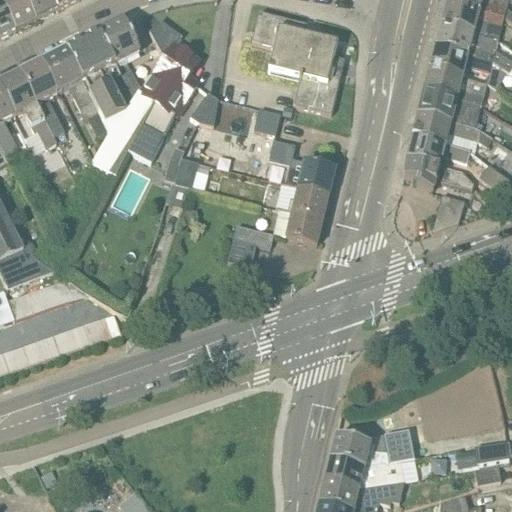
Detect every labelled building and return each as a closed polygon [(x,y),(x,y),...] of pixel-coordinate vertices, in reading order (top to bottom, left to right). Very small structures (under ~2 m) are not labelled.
[(0,0),(0,5),(16,36),(37,25),(24,0),(0,0)] [(24,0),(37,25),(58,14),(50,0),(24,0)] [(50,0),(58,14),(80,3),(77,0),(50,0)] [(511,15),(506,11),(509,1),(504,0),(447,0),(446,7),(492,19),(503,22),(504,22),(503,22),(511,28),(511,15)] [(0,44),(16,36),(0,5),(0,44)] [(504,22),(503,22),(492,19),(446,7),(441,28),(498,44),(503,22),(504,22)] [(299,85),(293,111),(331,120),(342,76),(331,73),(337,48),(303,40),(306,29),(258,18),(251,47),(273,53),(268,75),(299,82),(298,85),(299,85)] [(125,66),(139,58),(122,25),(98,37),(117,73),(127,68),(125,66)] [(511,66),(495,55),(498,44),(441,28),(435,50),(492,66),(509,77),(511,72),(511,66)] [(188,108),(186,106),(197,90),(187,83),(197,68),(173,52),(156,31),(147,38),(164,62),(165,64),(157,76),(143,96),(144,98),(143,100),(154,108),(142,133),(163,143),(175,120),(178,122),(188,108)] [(128,156),(130,157),(142,133),(154,108),(143,100),(144,98),(143,96),(157,76),(155,73),(141,94),(127,68),(117,73),(98,37),(64,54),(97,118),(102,127),(108,137),(109,139),(92,169),(116,181),(128,156)] [(469,75),(469,73),(489,78),(492,66),(435,50),(429,72),(463,81),(465,74),(469,75)] [(84,125),(97,118),(64,54),(40,67),(57,100),(68,94),(84,125)] [(43,107),(57,100),(40,67),(19,78),(45,132),(54,150),(56,148),(53,143),(64,137),(49,107),(44,110),(43,107)] [(480,109),(481,110),(487,89),(463,82),(463,81),(429,72),(424,94),(480,109)] [(42,156),(54,150),(45,132),(19,78),(0,87),(0,95),(14,123),(26,116),(28,119),(25,121),(42,156)] [(480,109),(424,94),(418,116),(475,131),(480,134),(482,129),(476,126),(478,122),(481,110),(480,109)] [(4,128),(14,123),(0,95),(0,156),(5,167),(6,167),(10,174),(11,174),(17,184),(25,179),(20,168),(21,167),(15,156),(17,154),(17,153),(22,150),(16,137),(10,140),(9,137),(4,128)] [(201,109),(198,128),(213,131),(218,105),(209,100),(207,110),(201,109)] [(253,136),(265,139),(275,141),(280,119),(258,114),(253,136)] [(486,152),(492,141),(480,134),(475,131),(418,116),(412,138),(445,147),(469,153),(470,154),(472,146),(477,147),(477,146),(486,152)] [(467,168),(470,154),(469,153),(445,147),(412,138),(407,161),(441,169),(443,159),(446,160),(445,162),(467,168)] [(295,151),(273,146),(267,166),(289,171),(284,190),(296,192),(328,200),(334,175),(302,167),(302,166),(292,164),(295,151)] [(440,172),(441,169),(407,161),(406,164),(403,182),(417,185),(415,191),(433,196),(437,183),(441,187),(472,195),(473,189),(464,179),(440,172)] [(171,188),(189,193),(191,193),(198,168),(180,163),(178,170),(171,188)] [(163,185),(171,188),(178,170),(168,167),(163,185)] [(194,182),(205,185),(209,171),(198,168),(194,182)] [(489,170),(479,183),(500,199),(509,186),(489,170)] [(0,279),(7,294),(53,275),(31,259),(34,255),(0,190),(0,279)] [(293,204),(290,204),(287,216),(322,225),(328,200),(296,192),(293,204)] [(431,239),(458,230),(464,207),(441,200),(431,239)] [(196,214),(182,216),(183,229),(198,228),(196,214)] [(279,215),(273,239),(273,240),(316,251),(322,225),(287,216),(287,217),(279,215)] [(40,221),(43,228),(53,223),(49,217),(40,221)] [(273,239),(236,230),(227,268),(250,273),(256,250),(270,254),(273,240),(273,239)] [(58,287),(65,307),(74,304),(66,284),(58,287)] [(57,310),(65,307),(58,287),(49,289),(57,310)] [(48,313),(57,310),(49,289),(47,290),(41,292),(48,313)] [(40,316),(48,313),(41,292),(33,295),(40,316)] [(31,319),(40,316),(33,295),(24,298),(31,319)] [(0,329),(15,325),(7,304),(5,298),(0,304),(0,329)] [(23,322),(31,319),(24,298),(16,301),(23,322)] [(15,325),(23,322),(16,301),(7,304),(15,325)] [(121,341),(121,340),(113,318),(103,322),(111,344),(121,341)] [(101,348),(111,344),(103,322),(93,325),(101,348)] [(91,351),(101,348),(93,325),(83,329),(91,351)] [(81,355),(91,351),(83,329),(73,333),(81,355)] [(71,358),(81,355),(73,333),(63,336),(71,358)] [(60,362),(71,358),(63,336),(53,340),(60,362)] [(50,365),(60,362),(53,340),(42,343),(50,365)] [(40,369),(50,365),(42,343),(32,347),(40,369)] [(30,373),(40,369),(32,347),(22,350),(30,373)] [(20,376),(30,373),(22,350),(12,354),(20,376)] [(10,380),(20,376),(12,354),(2,358),(10,380)] [(0,383),(10,380),(2,358),(0,358),(0,383)] [(400,467),(414,465),(408,435),(383,440),(387,458),(374,457),(375,450),(370,448),(370,450),(335,441),(329,466),(361,474),(400,466),(400,467)] [(505,446),(479,450),(477,451),(480,470),(509,465),(505,446)] [(477,470),(474,455),(454,458),(457,474),(477,470)] [(400,467),(400,466),(361,474),(329,466),(323,488),(355,495),(404,486),(400,467)] [(477,490),(479,490),(500,486),(498,471),(474,475),(477,490)] [(46,490),(55,486),(51,478),(42,483),(46,490)] [(52,493),(57,501),(68,495),(64,486),(52,493)] [(318,511),(324,511),(378,511),(379,509),(390,511),(391,507),(399,508),(404,486),(355,495),(323,488),(318,511)] [(117,510),(118,511),(143,511),(147,509),(136,495),(117,510)] [(477,497),(455,503),(449,505),(451,511),(478,511),(481,511),(477,497)]
